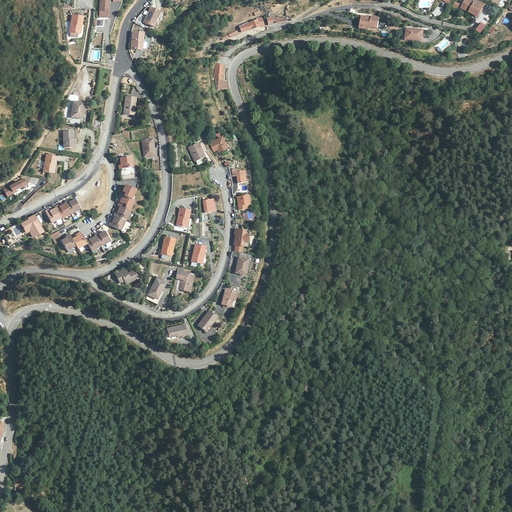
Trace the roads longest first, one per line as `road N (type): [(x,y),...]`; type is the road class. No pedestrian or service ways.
road 1 (unclassified): [(13,324),(47,306),(86,315),(179,362),(198,364),(228,349),(259,298),(275,219),(235,68)]
road 2 (unclassified): [(235,68),(251,50),(314,39),(449,71),(511,56)]
road 3 (residential): [(90,273),(135,253),(164,207),(167,166),(156,111),(120,57)]
road 4 (residential): [(219,172),(228,234),(219,272),(198,304),(159,313),(101,290),(90,273)]
road 5 (unclassified): [(0,487),(14,413),(13,324)]
road 6 (residential): [(101,153),(80,180),(0,223)]
